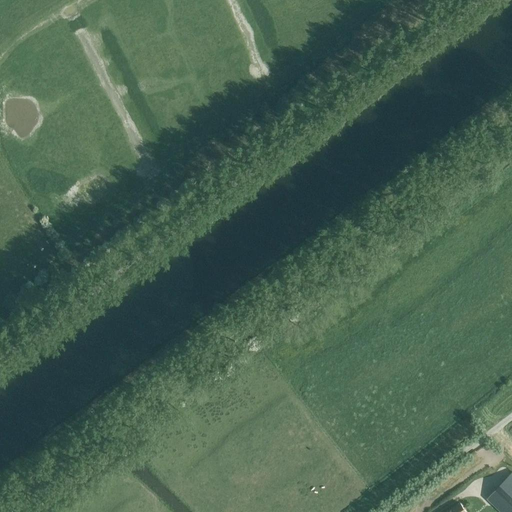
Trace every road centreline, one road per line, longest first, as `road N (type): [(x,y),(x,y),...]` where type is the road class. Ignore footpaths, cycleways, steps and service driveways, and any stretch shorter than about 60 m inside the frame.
road 1 (unclassified): [(481,0),(0,361)]
road 2 (unclassified): [(386,511),(511,415)]
